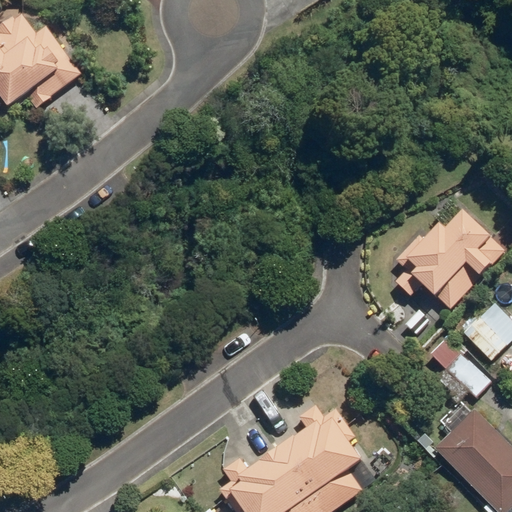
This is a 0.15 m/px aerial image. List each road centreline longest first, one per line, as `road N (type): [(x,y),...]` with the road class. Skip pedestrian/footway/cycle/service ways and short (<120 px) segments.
road 1 (residential): [(343,300),(50,511)]
road 2 (residential): [(219,2),(199,73),(183,96),(0,229)]
